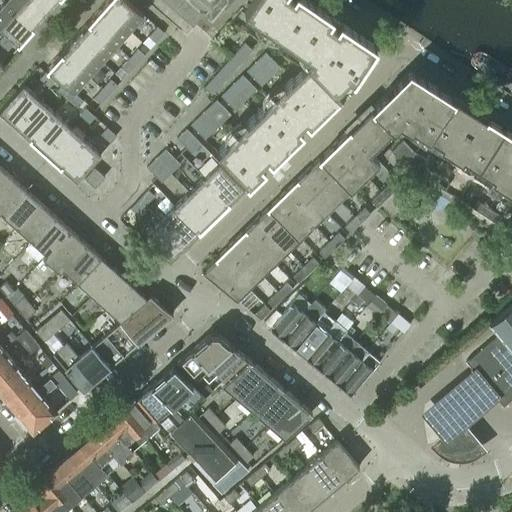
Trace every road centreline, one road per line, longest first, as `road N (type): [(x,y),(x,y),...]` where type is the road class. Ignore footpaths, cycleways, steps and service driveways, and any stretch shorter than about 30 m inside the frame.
road 1 (residential): [(401,48),(169,280)]
road 2 (residential): [(399,460),(211,302)]
road 3 (residential): [(28,456),(211,302)]
road 4 (residential): [(169,280),(0,133)]
road 5 (residential): [(511,117),(401,48)]
